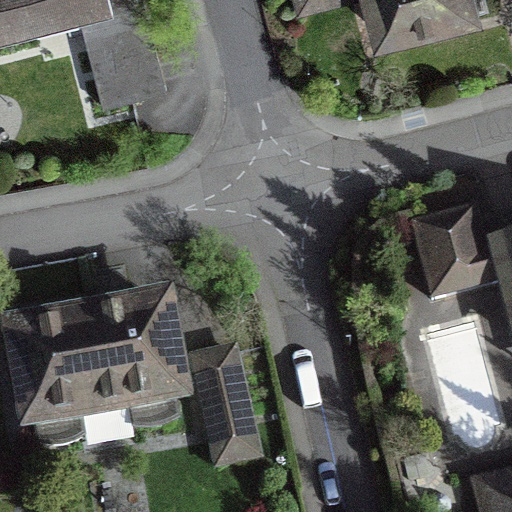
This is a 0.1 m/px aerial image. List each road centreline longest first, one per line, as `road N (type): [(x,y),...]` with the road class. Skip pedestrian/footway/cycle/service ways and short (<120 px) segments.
road 1 (residential): [(353,511),(284,188)]
road 2 (residential): [(284,188),(0,240)]
road 3 (residential): [(511,129),(284,188)]
road 4 (residential): [(284,188),(230,0)]
